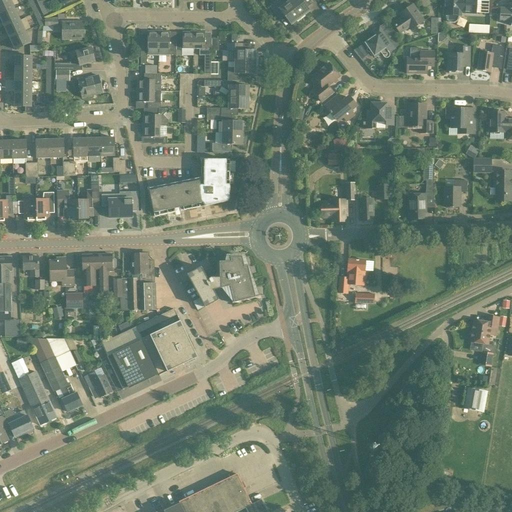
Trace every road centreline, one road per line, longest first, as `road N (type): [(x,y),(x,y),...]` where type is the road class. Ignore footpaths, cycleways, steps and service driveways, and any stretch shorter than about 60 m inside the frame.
road 1 (unclassified): [(0,469),(212,368),(247,338),(293,324)]
road 2 (tertiary): [(349,511),(291,254)]
road 3 (tertiary): [(256,235),(0,244)]
road 4 (residential): [(511,94),(372,86),(325,30)]
road 5 (residential): [(299,238),(511,227)]
road 6 (unclassified): [(93,511),(250,433),(272,442)]
road 7 (tertiary): [(293,324),(340,511)]
road 8 (residential): [(129,115),(148,151),(188,148),(192,79),(221,74)]
road 9 (residential): [(108,22),(244,12)]
road 10 (residential): [(129,115),(0,114)]
road 11 (unknown): [(177,239),(239,344)]
